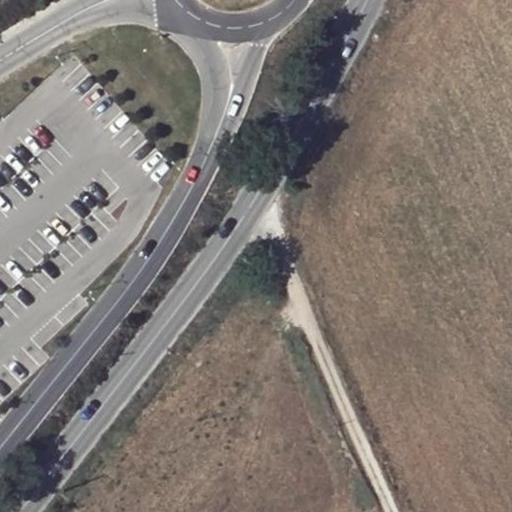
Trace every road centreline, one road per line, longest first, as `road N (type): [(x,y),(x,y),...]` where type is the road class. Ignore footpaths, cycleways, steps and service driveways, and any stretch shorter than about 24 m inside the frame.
road 1 (secondary): [(20,511),(183,302),(371,0)]
road 2 (unclassified): [(0,447),(160,241),(219,127)]
road 3 (track): [(391,511),(252,193)]
road 4 (unclassified): [(219,127),(276,12)]
